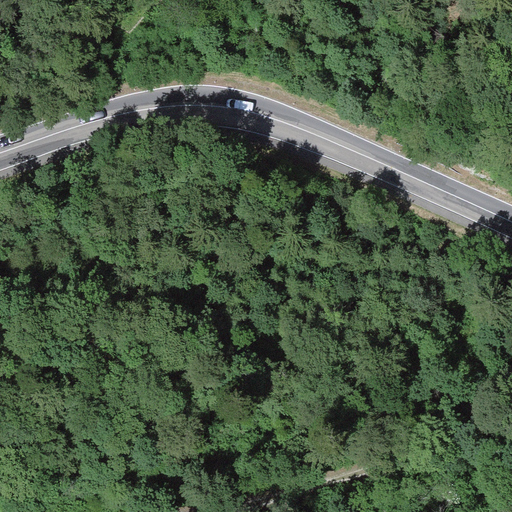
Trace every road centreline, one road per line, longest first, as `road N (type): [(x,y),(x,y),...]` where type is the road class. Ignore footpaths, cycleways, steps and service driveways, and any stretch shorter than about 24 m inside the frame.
road 1 (tertiary): [(0,152),(144,108),(229,108),(272,118),(511,223)]
road 2 (track): [(511,420),(219,511)]
